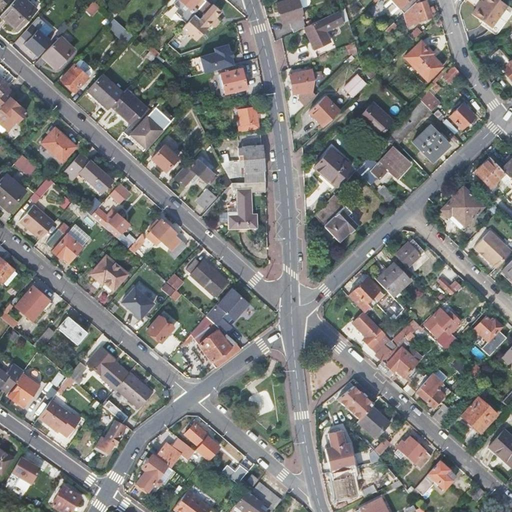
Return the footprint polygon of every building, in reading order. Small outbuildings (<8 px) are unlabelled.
[(24,0),(14,0),(0,16),(16,32),(36,10),(24,0)] [(92,0),(84,8),(91,14),(98,6),(93,1),(92,0)] [(202,0),(178,0),(174,5),(180,11),(184,6),(190,11),(191,9),(196,13),(205,2),(202,0)] [(292,0),(277,4),(282,26),(289,24),(292,34),(304,29),(306,28),(301,9),(308,7),(311,6),(311,4),(310,0),(292,0)] [(386,0),(401,16),(413,6),(419,0),(386,0)] [(507,6),(498,0),(485,0),(474,17),(492,29),(507,6)] [(401,17),(406,31),(418,23),(431,17),(429,13),(428,9),(428,7),(426,1),(413,6),(401,16),(401,17)] [(211,8),(205,2),(196,13),(195,14),(180,31),(194,44),(210,26),(216,19),(221,13),(213,6),(211,8)] [(338,13),(343,24),(348,21),(344,10),(338,13)] [(306,28),(304,29),(314,50),(330,43),(325,33),(343,25),(343,24),(338,13),(320,21),(306,28)] [(221,24),(216,19),(210,26),(215,31),(221,24)] [(106,27),(111,32),(118,24),(114,20),(113,20),(106,27)] [(48,30),(57,38),(58,38),(62,32),(53,24),(48,30)] [(390,27),(382,34),(386,38),(393,31),(390,27)] [(119,35),(125,41),(130,36),(124,30),(119,35)] [(37,31),(24,46),(36,57),(49,43),(37,31)] [(416,31),(409,37),(413,41),(419,34),(416,31)] [(57,38),(41,56),(56,69),(73,51),(58,38),(57,38)] [(418,44),(403,61),(427,83),(441,68),(429,57),(430,55),(418,44)] [(216,54),(199,59),(204,75),(233,66),(231,59),(229,53),(227,46),(215,50),(216,54)] [(148,51),(155,58),(156,59),(159,55),(151,48),(148,51)] [(498,49),(488,58),(500,72),(502,71),(511,83),(511,59),(509,62),(498,49)] [(162,56),(158,61),(168,69),(172,65),(162,56)] [(74,66),(61,80),(74,93),(87,79),(74,66)] [(453,66),(443,77),(449,83),(458,73),(453,66)] [(241,68),(220,73),(223,91),(245,87),(241,68)] [(322,69),(314,70),(315,81),(324,79),(322,69)] [(289,74),(293,95),(299,94),(300,101),(305,106),(315,97),(311,93),(313,83),(312,71),(303,72),(289,74)] [(101,75),(86,91),(107,111),(111,106),(122,95),(101,75)] [(0,96),(7,89),(9,87),(0,78),(0,96)] [(356,78),(342,91),(350,99),(363,86),(356,78)] [(0,103),(2,105),(0,107),(0,125),(7,131),(15,122),(16,123),(25,113),(10,100),(14,95),(7,89),(0,96),(0,103)] [(111,106),(131,124),(137,118),(138,120),(148,109),(126,90),(122,95),(111,106)] [(421,98),(431,110),(440,102),(430,91),(421,98)] [(308,113),(322,127),(338,112),(325,98),(308,113)] [(410,111),(388,135),(398,145),(429,112),(419,101),(410,111)] [(138,120),(125,135),(128,138),(130,136),(145,150),(173,119),(156,102),(149,110),(148,109),(138,120)] [(372,102),(357,119),(378,137),(392,121),(372,102)] [(462,104),(449,117),(461,129),(475,117),(462,104)] [(254,105),(239,107),(242,131),(258,129),(254,105)] [(131,124),(123,133),(125,135),(138,120),(137,118),(131,124)] [(430,125),(411,142),(430,162),(448,145),(430,125)] [(53,129),(40,144),(59,161),(65,154),(67,156),(75,148),(53,129)] [(152,161),(151,161),(165,174),(178,160),(164,147),(152,161)] [(242,161),(246,183),(250,183),(266,183),(264,164),(262,147),(242,149),(243,150),(238,150),(240,161),(242,161)] [(329,149),(312,168),(319,175),(317,176),(331,188),(334,184),(350,167),(329,149)] [(368,160),(356,172),(364,180),(371,173),(379,180),(388,172),(397,180),(410,167),(391,150),(375,166),(368,160)] [(25,163),(19,169),(29,178),(37,169),(22,155),(20,158),(25,163)] [(72,181),(78,174),(101,195),(112,183),(89,162),(88,163),(78,155),(62,172),(72,181)] [(500,169),(510,180),(511,182),(511,157),(511,158),(509,155),(503,161),(506,164),(500,169)] [(190,161),(174,178),(184,188),(196,175),(206,184),(214,175),(209,171),(212,168),(200,157),(193,164),(190,161)] [(489,158),(475,172),(489,188),(500,178),(506,184),(510,180),(500,169),(489,158)] [(221,163),(229,180),(242,177),(240,161),(221,163)] [(36,175),(44,181),(47,177),(40,171),(36,175)] [(5,175),(0,180),(0,204),(8,212),(25,192),(5,175)] [(48,178),(34,194),(39,199),(53,183),(48,178)] [(236,184),(237,213),(229,213),(229,230),(256,229),(256,215),(251,215),(250,183),(246,183),(236,184)] [(128,193),(118,185),(108,196),(117,205),(128,193)] [(376,193),(387,203),(394,196),(383,186),(376,193)] [(463,188),(441,210),(462,231),(484,209),(463,188)] [(333,195),(313,217),(330,235),(334,232),(341,239),(347,233),(349,235),(356,227),(346,217),(350,214),(333,195)] [(207,196),(198,205),(205,211),(213,201),(207,196)] [(69,207),(82,219),(84,217),(87,213),(84,210),(74,201),(69,207)] [(97,208),(98,206),(93,201),(84,210),(87,213),(90,215),(97,208)] [(19,223),(40,241),(54,225),(33,207),(19,223)] [(93,218),(115,238),(116,238),(128,224),(115,214),(113,217),(108,213),(106,216),(97,208),(90,215),(93,218)] [(220,212),(221,221),(228,221),(228,212),(220,212)] [(84,217),(90,222),(93,218),(90,215),(87,213),(84,217)] [(151,233),(147,238),(157,247),(161,243),(172,252),(169,255),(176,261),(187,248),(174,236),(176,234),(161,220),(156,226),(154,224),(148,231),(151,233)] [(60,228),(46,244),(54,250),(53,252),(61,259),(63,256),(70,262),(82,248),(89,240),(74,228),(68,235),(60,228)] [(489,231),(473,248),(479,254),(480,253),(483,256),(482,257),(495,268),(511,252),(489,231)] [(330,235),(338,243),(341,239),(334,232),(330,235)] [(118,240),(128,249),(134,243),(133,242),(131,244),(122,236),(118,240)] [(424,252),(412,239),(408,243),(420,256),(424,252)] [(134,243),(128,249),(132,253),(138,246),(134,243)] [(408,243),(394,256),(406,268),(420,256),(408,243)] [(105,257),(90,275),(100,284),(102,282),(113,291),(127,275),(105,257)] [(0,258),(0,280),(1,282),(13,269),(0,258)] [(511,259),(502,270),(511,279),(511,259)] [(196,261),(187,271),(215,296),(227,282),(203,261),(201,264),(196,261)] [(376,280),(392,298),(409,281),(393,264),(376,280)] [(183,283),(174,275),(167,283),(176,291),(183,283)] [(367,279),(348,297),(364,313),(369,308),(366,304),(379,291),(367,279)] [(444,281),(441,284),(451,295),(459,287),(454,282),(449,287),(444,281)] [(33,287),(16,307),(32,321),(49,301),(33,287)] [(122,303),(129,310),(131,310),(135,314),(135,315),(134,316),(140,321),(154,305),(135,288),(122,303)] [(234,290),(219,306),(235,320),(241,313),(243,315),(252,305),(234,290)] [(176,291),(170,298),(175,303),(181,296),(176,291)] [(5,310),(0,315),(14,326),(18,321),(5,310)] [(439,310),(424,327),(433,336),(442,327),(446,331),(436,342),(449,353),(459,342),(450,333),(460,322),(452,315),(449,319),(439,310)] [(352,325),(366,339),(363,342),(369,349),(370,348),(375,353),(389,340),(364,313),(352,325)] [(159,316),(147,331),(161,343),(173,329),(159,316)] [(212,323),(223,332),(228,326),(217,316),(212,323)] [(68,317),(57,329),(76,345),(87,333),(68,317)] [(216,331),(230,348),(235,344),(223,332),(212,323),(206,318),(202,322),(216,331)] [(486,318),(474,330),(488,344),(481,350),(489,358),(507,340),(500,333),(503,330),(495,322),(492,325),(486,318)] [(413,320),(391,342),(395,346),(418,325),(413,320)] [(202,322),(184,343),(186,346),(193,339),(216,369),(218,367),(240,350),(235,344),(230,348),(216,331),(202,322)] [(419,326),(411,334),(416,339),(424,331),(419,326)] [(48,328),(38,340),(44,345),(54,333),(48,328)] [(384,346),(391,353),(397,348),(395,346),(391,342),(390,341),(384,346)] [(384,346),(374,356),(381,363),(391,353),(384,346)] [(511,346),(501,358),(508,364),(511,360),(511,346)] [(100,347),(86,363),(114,387),(127,371),(113,360),(114,359),(100,347)] [(400,349),(385,365),(393,372),(394,371),(402,378),(416,363),(400,349)] [(38,350),(32,358),(45,367),(50,360),(38,350)] [(80,360),(67,375),(68,376),(77,384),(81,379),(77,375),(85,364),(80,360)] [(0,388),(7,393),(16,381),(23,372),(12,365),(6,374),(0,369),(0,388)] [(468,371),(479,381),(482,377),(485,375),(473,365),(468,371)] [(436,367),(414,391),(433,408),(443,396),(437,391),(443,385),(441,383),(446,376),(436,367)] [(18,382),(8,397),(16,403),(24,409),(42,384),(23,371),(23,372),(16,381),(18,382)] [(127,371),(114,387),(116,388),(129,373),(127,371)] [(115,389),(139,409),(153,393),(129,373),(116,388),(115,389)] [(482,377),(479,381),(480,382),(484,386),(486,388),(490,384),(482,377)] [(370,407),(372,404),(352,387),(339,402),(359,420),(370,407)] [(502,402),(509,408),(511,404),(511,392),(502,402)] [(476,399),(460,417),(478,434),(494,415),(476,399)] [(51,400),(38,418),(59,433),(60,432),(67,437),(81,418),(72,412),(71,414),(51,400)] [(104,407),(116,418),(123,423),(128,417),(109,400),(104,407)] [(448,403),(433,418),(441,425),(455,409),(448,403)] [(356,423),(373,439),(388,423),(370,407),(359,420),(356,423)] [(122,425),(115,421),(105,439),(101,437),(94,450),(107,457),(113,444),(115,445),(119,438),(118,437),(124,426),(122,425)] [(201,447),(197,451),(206,458),(210,461),(221,447),(210,437),(211,436),(196,424),(187,435),(201,447)] [(511,437),(503,430),(488,446),(511,467),(511,465),(511,437)] [(330,473),(350,468),(355,466),(349,443),(344,444),(341,431),(328,434),(331,447),(325,449),(330,473)] [(196,450),(178,435),(170,444),(167,442),(155,459),(151,456),(141,469),(145,472),(136,484),(148,493),(170,464),(173,466),(182,455),(189,460),(196,450)] [(382,436),(371,447),(374,450),(378,455),(389,444),(385,439),(382,436)] [(401,440),(395,446),(419,468),(430,455),(409,436),(403,442),(401,440)] [(0,475),(1,476),(13,460),(0,451),(0,475)] [(440,460),(450,470),(455,465),(445,456),(440,460)] [(41,471),(21,460),(12,475),(32,487),(41,471)] [(438,462),(414,487),(417,491),(421,494),(431,484),(430,482),(432,480),(444,491),(456,478),(438,462)] [(240,467),(230,478),(238,484),(247,474),(248,473),(240,467)] [(330,473),(336,498),(356,494),(350,468),(330,473)] [(251,476),(257,481),(262,476),(256,471),(251,476)] [(245,490),(262,503),(272,511),(273,511),(282,501),(260,482),(259,484),(247,474),(238,484),(245,490)] [(387,477),(391,485),(398,481),(392,474),(387,477)] [(374,485),(362,492),(365,498),(377,492),(374,485)] [(414,487),(408,493),(411,497),(417,491),(414,487)] [(480,487),(471,497),(476,502),(485,492),(480,487)] [(62,490),(51,509),(56,511),(72,511),(80,501),(62,490)] [(245,490),(237,501),(248,508),(246,511),(245,511),(265,511),(259,507),(262,503),(245,490)] [(188,492),(174,511),(175,511),(209,511),(211,509),(188,492)] [(360,510),(361,511),(384,511),(379,501),(360,510)]
